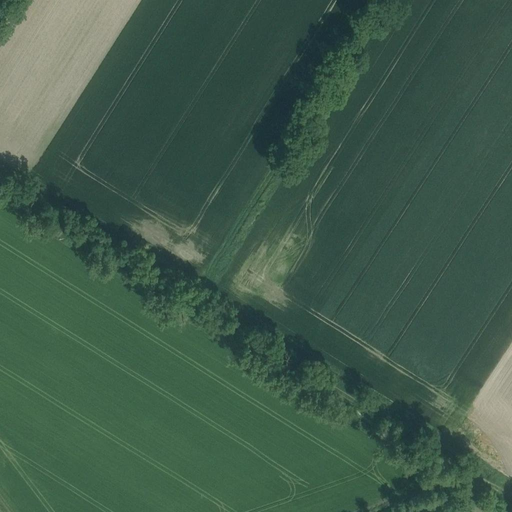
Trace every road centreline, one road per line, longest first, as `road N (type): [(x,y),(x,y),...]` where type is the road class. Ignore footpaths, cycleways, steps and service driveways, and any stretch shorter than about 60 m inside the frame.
road 1 (track): [(511,510),(502,492),(0,179)]
road 2 (track): [(383,0),(194,301)]
